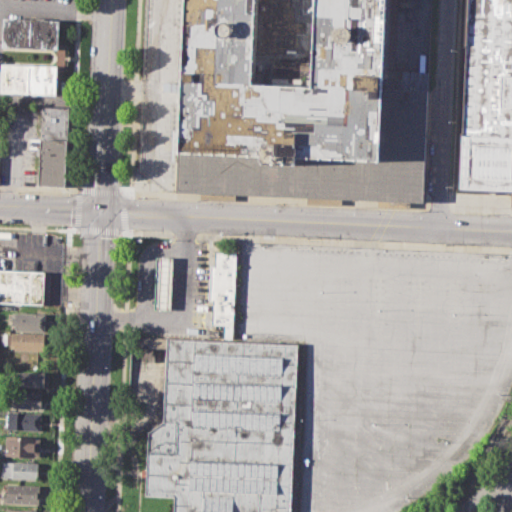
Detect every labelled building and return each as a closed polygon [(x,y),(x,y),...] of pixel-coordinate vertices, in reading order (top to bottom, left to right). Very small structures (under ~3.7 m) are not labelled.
[(396,0),(394,69),(428,71),(423,201),(412,201),(411,207),(377,206),(377,200),(342,198),(342,204),(307,203),(307,197),(236,194),(236,200),(201,198),(201,192),(176,191),(184,0),(396,0)] [(511,0),(466,0),(459,188),(511,190),(511,0)] [(3,17),(2,46),(58,48),(59,20),(3,17)] [(2,63),(1,92),(56,93),(57,65),(2,63)] [(41,105),(40,138),(66,139),(68,106),(41,105)] [(40,138),(39,185),(65,186),(66,139),(40,138)] [(216,252),(238,253),(234,323),(212,322),(214,298),(209,298),(210,266),(215,266),(216,252)] [(156,258),(174,258),(172,307),(154,306),(156,258)] [(0,268),(0,301),(42,304),(44,271),(0,268)] [(12,311),(46,313),(45,330),(11,328),(12,311)] [(11,332),(45,334),(44,352),(14,350),(14,345),(10,345),(11,332)] [(297,344),(291,511),(174,511),(175,498),(145,496),(150,433),(164,421),(163,421),(167,338),(233,341),(297,344)] [(20,371),(45,372),(44,387),(19,386),(20,371)] [(13,391),(42,391),(42,407),(13,406),(13,391)] [(7,411),(42,412),(41,429),(7,428),(7,411)] [(7,436),(42,437),(41,456),(6,455),(7,436)] [(4,460),(40,462),(39,478),(3,476),(4,460)] [(7,484),(40,485),(39,503),(6,501),(7,484)]
